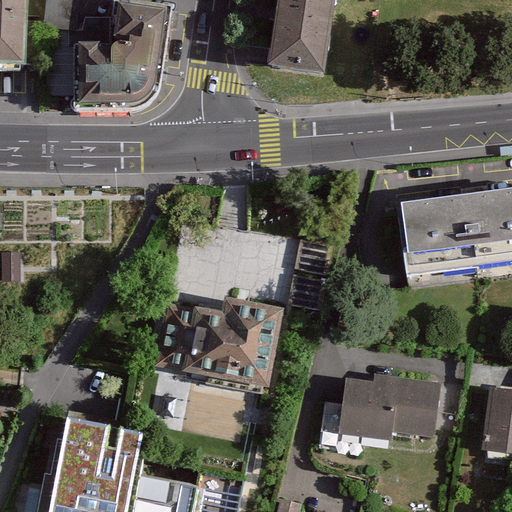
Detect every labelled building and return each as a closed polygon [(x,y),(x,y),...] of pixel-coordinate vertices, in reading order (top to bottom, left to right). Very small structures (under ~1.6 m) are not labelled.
[(29,0),(0,0),(0,70),(28,71),(29,0)] [(85,0),(48,0),(49,30),(85,31),(85,0)] [(338,0),(276,0),(267,69),(328,77),(338,0)] [(117,51),(79,50),(79,114),(136,113),(150,111),(159,101),(165,89),(173,16),(121,11),(117,51)] [(511,194),(402,206),(409,272),(511,261),(511,194)] [(21,253),(3,253),(3,281),(21,281),(21,253)] [(286,311),(230,302),(228,314),(198,308),(197,314),(173,309),(162,369),(272,388),(286,311)] [(440,385),(376,379),(376,385),(349,383),(344,436),(389,440),(390,431),(435,435),(440,385)] [(511,396),(490,394),(482,455),(511,459),(511,396)] [(176,435),(244,437),(245,397),(177,395),(176,435)] [(328,431),(342,432),(343,405),(329,405),(328,431)] [(64,420),(47,511),(133,511),(147,435),(64,420)] [(303,511),(305,507),(280,502),(278,511),(303,511)]
